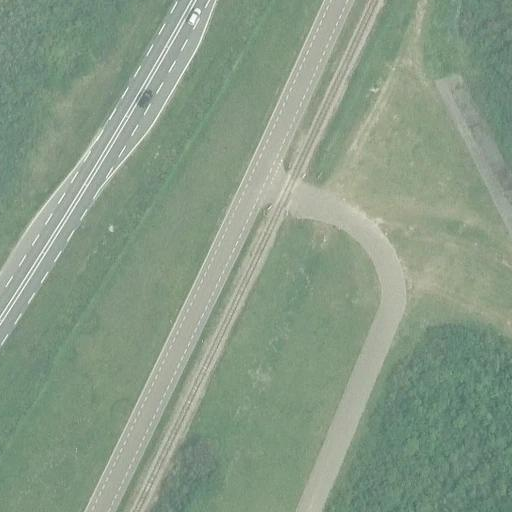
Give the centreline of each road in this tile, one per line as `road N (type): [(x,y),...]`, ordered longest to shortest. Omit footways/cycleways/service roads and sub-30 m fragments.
road 1 (tertiary): [(97,511),(337,0)]
road 2 (primary): [(0,317),(191,0)]
